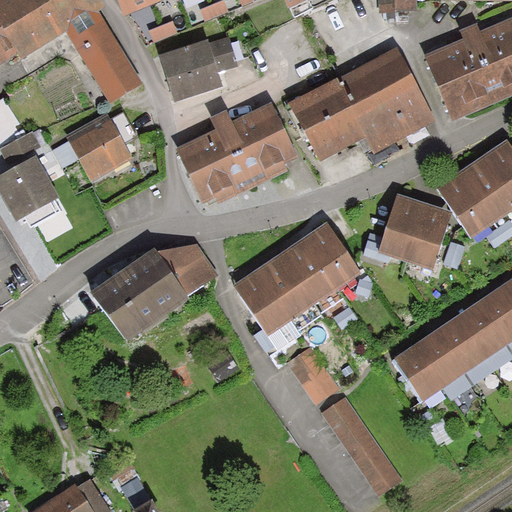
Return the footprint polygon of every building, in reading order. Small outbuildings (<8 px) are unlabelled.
[(17,0),(0,11),(0,28),(17,56),(20,61),(66,34),(109,104),(141,85),(97,11),(103,7),(98,0),(17,0)] [(177,0),(178,1),(181,0),(121,0),(127,13),(158,0),(177,0)] [(286,0),(291,9),(310,0),(286,0)] [(418,0),(374,0),(376,14),(419,12),(418,0)] [(455,121),(511,95),(511,21),(428,58),(455,121)] [(0,66),(17,56),(0,28),(0,66)] [(209,40),(161,56),(177,105),(225,89),(219,72),(238,66),(229,38),(210,44),(209,40)] [(376,153),(432,122),(397,57),(336,89),(293,113),(321,163),(367,137),(376,153)] [(4,103),(0,105),(0,148),(4,146),(16,163),(46,145),(36,130),(25,137),(4,103)] [(299,158),(272,103),(232,123),(227,113),(212,120),(217,131),(175,151),(203,206),(217,199),(220,206),(290,171),(286,164),(299,158)] [(87,177),(91,183),(135,159),(111,117),(53,151),(73,185),(87,177)] [(511,211),(511,148),(508,142),(437,190),(470,239),(511,211)] [(57,198),(34,160),(0,179),(0,195),(16,222),(57,198)] [(399,196),(380,253),(435,271),(453,214),(399,196)] [(360,272),(325,223),(233,287),(268,336),(360,272)] [(157,253),(97,292),(103,302),(106,306),(129,339),(186,299),(219,275),(197,244),(157,253)] [(511,285),(397,361),(425,403),(511,346),(511,285)] [(404,479),(311,348),(289,364),(382,495),(404,479)] [(80,489),(76,483),(32,511),(112,511),(91,481),(80,489)]
